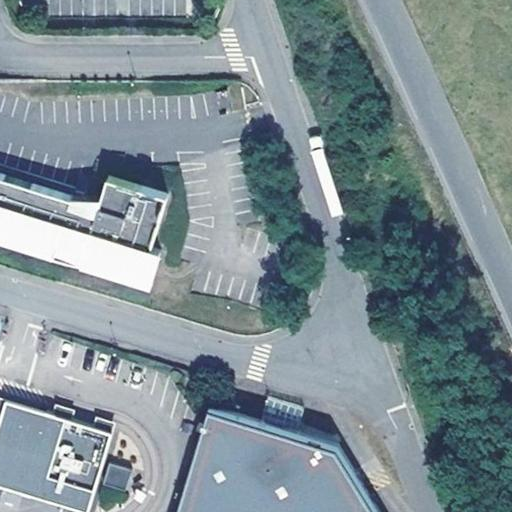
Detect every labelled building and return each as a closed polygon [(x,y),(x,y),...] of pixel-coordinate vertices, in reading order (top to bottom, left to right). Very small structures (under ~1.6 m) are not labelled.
[(121,204),(0,170),(0,239),(155,283),(165,251),(174,252),(189,198),(128,180),(121,204)] [(220,401),(237,408),(241,397),(224,392),(220,401)] [(0,495),(4,496),(7,484),(90,506),(111,426),(6,398),(0,417),(0,495)] [(207,437),(182,511),(375,511),(333,444),(215,413),(207,437)] [(102,485),(125,491),(131,469),(108,463),(102,485)]
